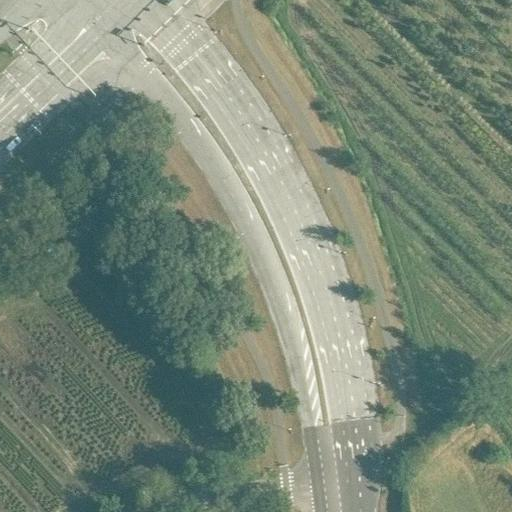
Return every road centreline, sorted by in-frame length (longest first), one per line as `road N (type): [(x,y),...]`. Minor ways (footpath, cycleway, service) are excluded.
road 1 (secondary): [(330,468),(343,384),(324,287),(272,174),(145,0)]
road 2 (secondary): [(109,35),(187,126),(249,230),(272,279),(305,416),(330,468)]
road 3 (unclassified): [(163,511),(285,488),(330,468)]
road 4 (primary): [(0,134),(109,35)]
